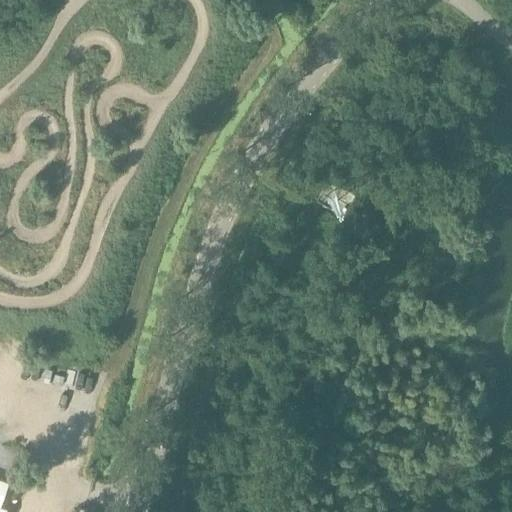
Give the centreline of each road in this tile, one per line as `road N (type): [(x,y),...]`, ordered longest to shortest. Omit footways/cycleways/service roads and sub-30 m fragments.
road 1 (track): [(0,156),(17,155),(21,121),(30,116),(50,126),(47,151),(17,185),(12,206),(21,236),(40,237),(72,148),(64,103),(71,60),(82,41),(95,37),(114,56),(84,100),(88,169),(53,269),(23,275),(0,267)]
road 2 (tertiary): [(134,511),(188,309),(234,188),(287,104),(380,0)]
road 3 (track): [(190,0),(200,36),(115,183),(85,266),(65,290),(42,299),(0,292)]
road 4 (track): [(169,92),(155,101),(118,91),(99,106),(134,149)]
road 5 (track): [(0,92),(79,0)]
